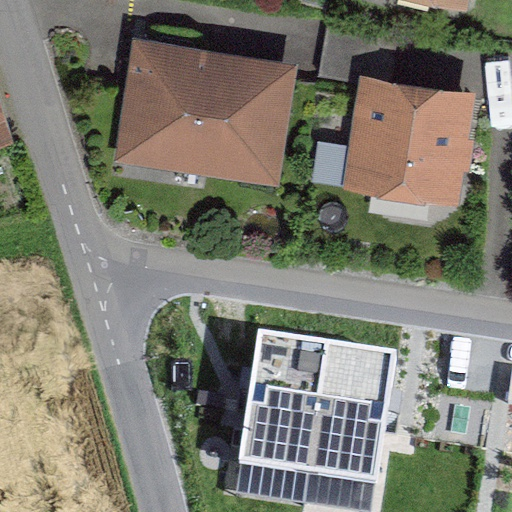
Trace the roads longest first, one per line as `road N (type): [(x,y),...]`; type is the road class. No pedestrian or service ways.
road 1 (residential): [(511,321),(81,253)]
road 2 (unclassified): [(81,253),(149,511)]
road 3 (unclassified): [(0,1),(81,253)]
